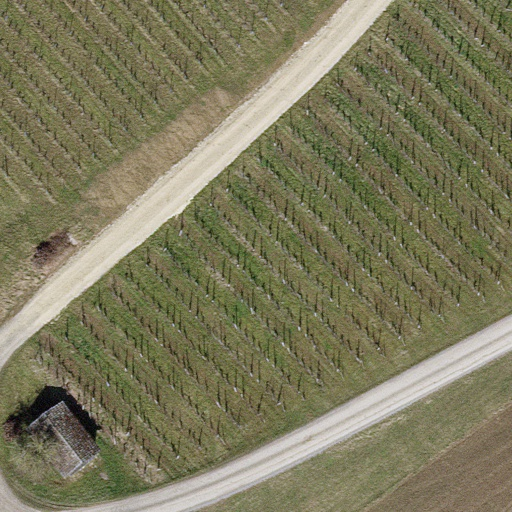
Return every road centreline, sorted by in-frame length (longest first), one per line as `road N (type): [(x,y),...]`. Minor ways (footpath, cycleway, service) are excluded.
road 1 (track): [(370,0),(275,103),(0,348)]
road 2 (track): [(511,333),(285,455),(145,511)]
